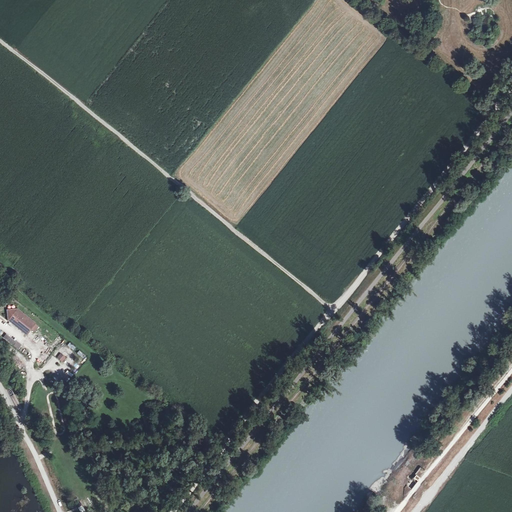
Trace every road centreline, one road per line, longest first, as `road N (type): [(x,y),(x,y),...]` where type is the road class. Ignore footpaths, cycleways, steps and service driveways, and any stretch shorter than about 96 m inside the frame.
road 1 (track): [(173,511),(511,95)]
road 2 (track): [(333,310),(0,40)]
road 3 (track): [(392,511),(511,365)]
road 4 (track): [(413,511),(511,390)]
road 5 (unclassified): [(59,511),(0,385)]
